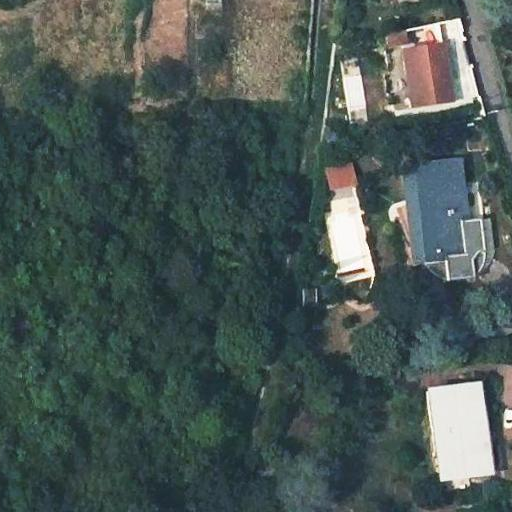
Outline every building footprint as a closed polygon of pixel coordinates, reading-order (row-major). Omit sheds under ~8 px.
[(404,52),(413,110),(449,104),(440,46),(404,52)] [(330,190),(357,183),(351,161),(325,168),(330,190)] [(440,284),(467,281),(470,279),(472,277),(475,273),(477,269),(477,265),(478,261),(477,257),(473,222),(461,223),(456,185),(453,162),(406,166),(416,263),(418,267),(420,271),(422,275),(426,278),(430,281),(435,283),(440,284)] [(311,282),(297,282),(296,300),(311,300),(311,282)] [(435,437),(440,477),(465,475),(488,472),(476,385),(425,392),(430,437),(435,437)] [(465,475),(440,477),(435,437),(430,437),(425,437),(432,491),(467,487),(465,475)]
